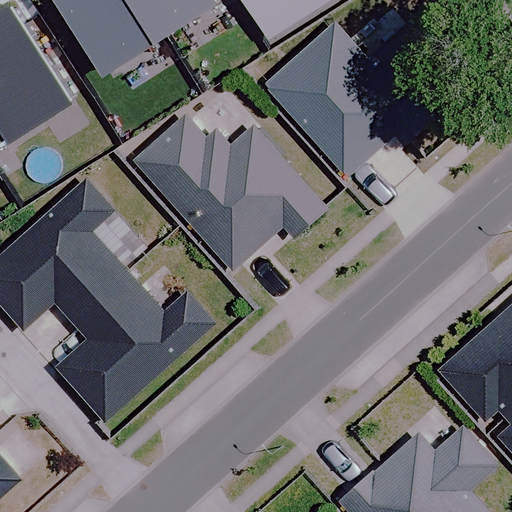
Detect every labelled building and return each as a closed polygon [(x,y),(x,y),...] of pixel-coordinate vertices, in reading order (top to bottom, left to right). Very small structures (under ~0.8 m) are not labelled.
[(0,142),(4,149),(96,92),(38,0),(20,0),(0,12),(0,142)] [(185,29),(166,0),(85,0),(126,64),(185,29)] [(166,0),(185,29),(230,0),(166,0)] [(268,0),(286,27),(328,0),(268,0)] [(344,18),(278,76),(361,170),(408,129),(417,138),(475,87),(416,21),(378,55),(344,18)] [(197,110),(146,155),(242,264),(293,220),(304,233),(337,203),(265,122),(242,142),(227,125),(217,133),(197,110)] [(124,205),(96,173),(0,257),(0,284),(34,322),(65,295),(82,314),(136,267),(100,226),(124,205)] [(174,308),(136,267),(82,314),(99,334),(68,361),(116,416),(227,318),(199,286),(174,308)] [(511,407),(511,310),(450,364),(494,414),(507,402),(511,407)] [(508,459),(474,420),(444,445),(431,430),(354,497),(367,511),(504,511),(479,484),(508,459)] [(0,439),(0,500),(30,474),(0,439)]
